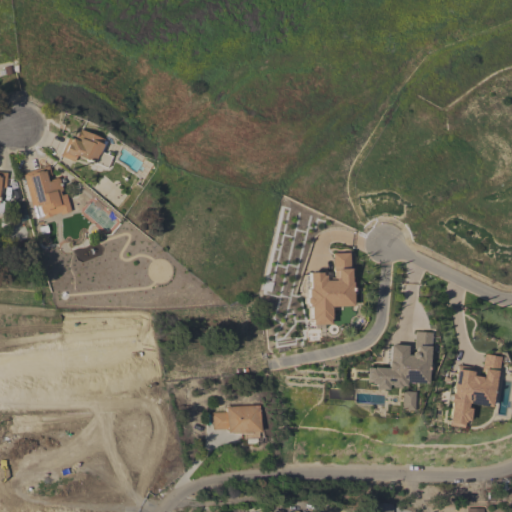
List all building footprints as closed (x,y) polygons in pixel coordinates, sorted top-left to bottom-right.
[(67,137),(73,139),(77,129),(78,130),(78,129),(102,139),(100,144),(101,145),(98,151),(110,156),(109,158),(111,161),(109,165),(106,165),(105,167),(92,161),(92,163),(75,156),(72,162),(59,156),(67,137)] [(48,166),(51,179),(56,177),(56,179),(58,178),(61,190),(59,191),(60,195),(65,193),(70,211),(60,214),(59,212),(51,214),(51,216),(43,218),(42,216),(35,218),(32,206),(31,206),(22,173),(48,166)] [(329,306),(329,307),(330,307),(331,315),(329,315),(329,319),(328,319),(328,324),(311,325),(311,319),(310,319),(309,307),(308,307),(308,304),(306,302),(306,298),(307,297),(307,288),(309,288),(308,272),(312,272),(313,271),(313,270),(314,270),(315,270),(317,271),(317,272),(320,272),(320,273),(326,272),(326,278),(332,278),(332,270),(333,270),(332,254),(349,253),(349,270),(348,270),(348,282),(350,282),(350,306),(329,306)] [(412,383),(403,383),(403,386),(398,385),(398,387),(389,387),(389,385),(386,385),(386,389),(373,388),(373,384),(371,384),(371,383),(366,382),(366,378),(366,371),(367,371),(367,367),(372,368),(372,367),(386,368),(386,361),(387,361),(388,344),(405,345),(405,355),(409,355),(409,353),(412,351),(413,351),(414,331),(430,332),(429,350),(428,350),(428,357),(426,357),(424,383),(412,382),(412,383)] [(466,403),(465,407),(469,408),(467,421),(463,420),(462,422),(461,428),(447,425),(448,420),(447,420),(450,402),(448,402),(449,393),(451,393),(452,388),(451,388),(452,382),(453,382),(454,378),(453,378),(454,371),(455,371),(455,369),(456,369),(457,365),(472,368),(470,375),(478,376),(482,354),(498,356),(495,373),(494,373),(491,390),(492,390),(491,393),(490,393),(488,407),(466,403)] [(412,392),(399,391),(399,409),(411,410),(412,392)] [(260,405),(261,435),(263,437),(263,442),(261,444),(256,445),(254,443),(243,443),(243,432),(226,432),(226,429),(212,429),(211,412),(225,412),(225,406),(260,405)] [(71,435),(74,461),(36,465),(35,457),(17,459),(15,441),(71,435)] [(373,511),(374,503),(392,504),(392,511),(373,511)]
